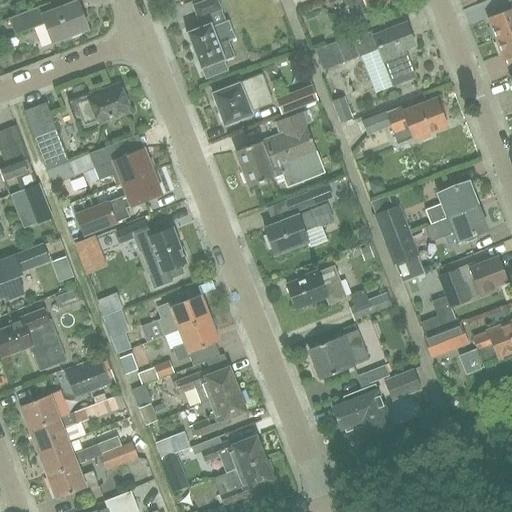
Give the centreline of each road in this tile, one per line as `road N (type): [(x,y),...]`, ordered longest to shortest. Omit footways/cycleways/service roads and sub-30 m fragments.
road 1 (residential): [(329,507),(141,34)]
road 2 (residential): [(511,193),(437,0)]
road 3 (residential): [(0,90),(141,34)]
